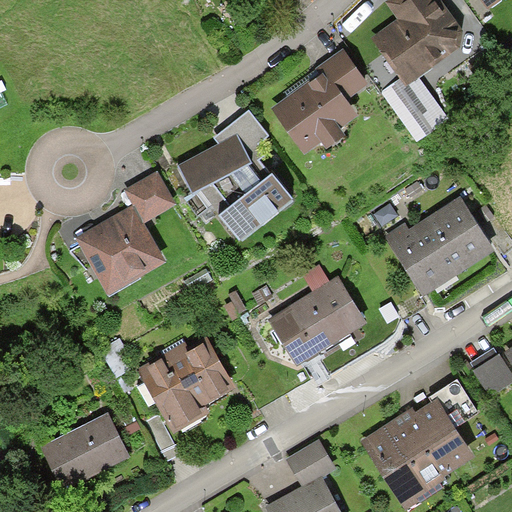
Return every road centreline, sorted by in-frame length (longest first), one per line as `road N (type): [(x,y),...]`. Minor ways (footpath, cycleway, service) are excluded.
road 1 (residential): [(511,298),(138,511)]
road 2 (residential): [(327,0),(257,54),(60,165)]
